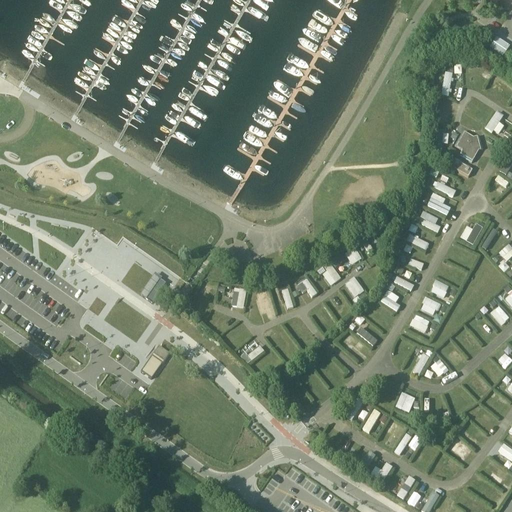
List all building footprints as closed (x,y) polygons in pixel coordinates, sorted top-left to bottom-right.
[(495,39),(489,51),(504,58),(510,46),(495,39)] [(465,91),(473,90),(468,66),(453,70),(455,77),(462,76),(465,91)] [(444,75),(441,99),(448,100),(451,76),(444,75)] [(492,85),(511,99),(511,98),(511,89),(496,79),(492,85)] [(496,97),(494,101),(502,106),(505,102),(496,97)] [(446,106),(438,106),(438,126),(446,127),(446,106)] [(469,106),(464,113),(468,115),(473,108),(469,106)] [(487,110),(476,125),(482,129),(493,114),(487,110)] [(485,132),(498,139),(504,129),(499,126),(503,119),(495,114),(485,132)] [(438,132),(434,155),(440,156),(443,133),(438,132)] [(472,141),(462,135),(453,150),(461,154),(458,160),(470,167),(477,155),(481,153),(478,140),(472,141)] [(454,163),(450,171),(467,181),(471,172),(454,163)] [(497,178),(490,189),(502,196),(509,186),(497,178)] [(365,183),(361,209),(370,211),(376,181),(366,179),(365,183)] [(437,185),(434,191),(453,200),(456,194),(437,185)] [(426,210),(448,218),(450,211),(443,208),(445,202),(432,197),(426,210)] [(511,204),(500,214),(504,219),(511,212),(511,204)] [(419,221),(424,223),(421,228),(437,236),(441,231),(435,228),(438,222),(423,214),(419,221)] [(415,237),(418,230),(411,227),(408,233),(415,237)] [(465,231),(459,242),(471,249),(481,232),(475,229),(471,234),(465,231)] [(493,249),(498,239),(489,234),(483,244),(493,249)] [(426,253),(429,246),(408,238),(405,245),(426,253)] [(506,265),(511,259),(511,249),(509,246),(498,256),(506,265)] [(471,264),(475,258),(457,249),(454,256),(471,264)] [(354,252),(345,259),(351,269),(361,263),(354,252)] [(408,268),(421,273),(423,267),(410,262),(408,268)] [(450,282),(456,271),(442,264),(436,274),(450,282)] [(329,267),(318,275),(329,291),(340,283),(329,267)] [(366,294),(375,287),(366,275),(356,282),(366,294)] [(396,280),(393,285),(411,294),(414,289),(396,280)] [(153,281),(139,299),(151,308),(165,288),(153,281)] [(344,288),(354,302),(363,295),(353,281),(344,288)] [(301,298),(306,295),(310,302),(316,299),(308,283),(296,289),(301,298)] [(435,284),(429,295),(443,302),(449,290),(435,284)] [(287,314),(293,312),(286,288),(280,289),(287,314)] [(200,292),(192,317),(200,320),(209,295),(200,292)] [(244,312),(246,294),(233,293),(231,311),(244,312)] [(268,323),(275,321),(266,293),(255,297),(262,318),(266,316),(268,323)] [(327,300),(337,314),(347,307),(337,293),(327,300)] [(395,307),(399,300),(386,293),(380,305),(397,315),(400,309),(395,307)] [(434,319),(439,307),(424,301),(419,313),(434,319)] [(322,308),(315,312),(329,331),(335,327),(322,308)] [(501,329),(509,321),(498,309),(490,317),(501,329)] [(367,321),(385,335),(390,329),(372,314),(367,321)] [(414,318),(409,330),(430,339),(432,333),(426,331),(429,324),(414,318)] [(217,339),(234,326),(229,320),(212,333),(217,339)] [(476,329),(484,338),(492,331),(484,322),(476,329)] [(299,323),(288,331),(297,342),(308,334),(299,323)] [(376,346),(360,333),(356,338),(372,350),(376,346)] [(248,341),(243,335),(227,350),(231,355),(248,341)] [(479,351),(465,336),(460,341),(473,356),(479,351)] [(272,338),(266,343),(276,357),(283,352),(282,352),(287,348),(278,337),(274,340),(272,338)] [(252,342),(235,355),(245,370),(263,356),(252,342)] [(399,343),(394,353),(405,359),(410,350),(399,343)] [(507,364),(511,359),(511,352),(505,345),(496,353),(507,364)] [(463,363),(449,346),(443,351),(458,368),(463,363)] [(362,366),(366,361),(352,350),(348,354),(362,366)] [(157,351),(140,376),(150,384),(168,358),(157,351)] [(273,358),(260,370),(267,377),(280,366),(273,358)] [(430,369),(439,381),(448,374),(439,362),(430,369)] [(490,378),(498,371),(489,362),(482,369),(490,378)] [(339,382),(328,368),(317,376),(330,393),(335,388),(334,386),(339,382)] [(424,379),(430,382),(433,376),(427,373),(424,379)] [(477,394),(485,387),(475,377),(467,384),(477,394)] [(303,380),(298,385),(315,401),(319,396),(303,380)] [(294,381),(288,384),(292,395),(298,392),(294,381)] [(384,384),(377,407),(385,409),(392,387),(384,384)] [(460,388),(454,393),(468,411),(475,405),(460,388)] [(299,414),(304,410),(289,395),(285,399),(299,414)] [(409,416),(414,400),(400,396),(395,412),(409,416)] [(498,398),(491,408),(501,416),(509,406),(498,398)] [(351,424),(363,406),(356,401),(343,419),(351,424)] [(456,404),(448,407),(452,419),(460,416),(456,404)] [(444,406),(437,408),(439,416),(447,414),(444,406)] [(467,418),(485,432),(490,427),(472,412),(467,418)] [(373,413),(362,433),(369,437),(380,417),(373,413)] [(362,414),(358,421),(363,423),(367,416),(362,414)] [(478,447),(485,439),(469,425),(464,431),(472,438),(470,440),(478,447)] [(385,447),(392,451),(404,431),(397,427),(385,447)] [(395,454),(401,457),(410,441),(405,438),(395,454)] [(415,453),(421,442),(414,438),(408,449),(415,453)] [(455,453),(462,460),(470,452),(463,445),(455,453)] [(350,448),(343,461),(348,464),(355,451),(350,448)] [(420,468),(430,452),(423,448),(413,464),(420,468)] [(511,455),(502,449),(498,456),(511,465),(511,455)] [(365,475),(375,459),(368,454),(358,470),(365,475)] [(448,461),(441,472),(455,480),(461,469),(448,461)] [(484,470),(492,475),(488,480),(499,487),(507,476),(489,463),(484,470)] [(369,479),(382,486),(392,470),(386,466),(381,474),(375,470),(369,479)] [(403,504),(415,485),(403,478),(398,486),(403,489),(396,500),(403,504)] [(475,479),(468,491),(484,500),(486,497),(499,504),(501,501),(496,498),(499,492),(475,479)] [(474,501),(474,499),(470,497),(463,510),(465,511),(486,511),(488,508),(474,501)] [(449,511),(452,507),(442,501),(435,511),(449,511)]
